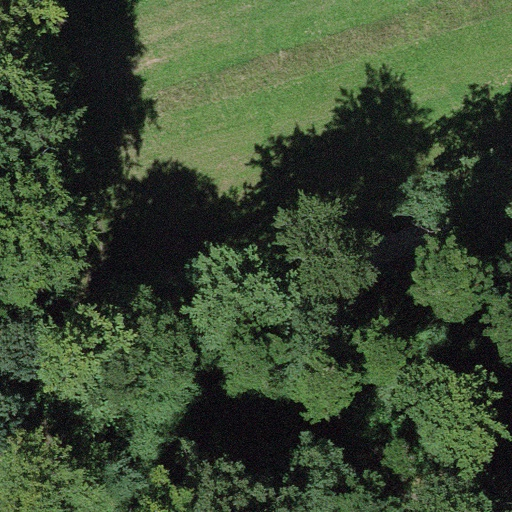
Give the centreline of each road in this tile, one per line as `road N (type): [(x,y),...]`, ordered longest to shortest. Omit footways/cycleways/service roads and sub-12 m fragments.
road 1 (track): [(0,367),(152,342),(511,204)]
road 2 (track): [(152,342),(1,0)]
